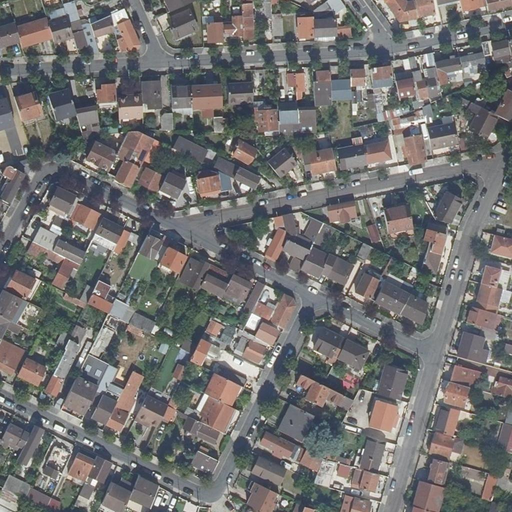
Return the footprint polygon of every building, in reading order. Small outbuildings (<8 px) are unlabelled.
[(195,0),(194,0),(165,0),(166,1),(167,0),(168,0),(173,10),(195,0)] [(208,0),(201,0),(202,9),(210,8),(208,0)] [(252,0),(242,1),(242,16),(244,35),(244,39),(254,38),(252,0)] [(265,18),(273,18),(272,13),(271,0),(260,0),(264,2),(265,18)] [(331,8),(340,0),(327,0),(312,12),(313,17),(313,18),(325,11),(325,12),(331,8)] [(335,13),(345,6),(341,0),(340,0),(331,8),(335,13)] [(399,21),(418,17),(414,0),(406,2),(404,0),(386,0),(385,1),(399,21)] [(431,0),(413,0),(414,0),(418,17),(435,13),(431,0)] [(459,0),(462,10),(487,5),(486,0),(459,0)] [(511,2),(511,0),(486,0),(487,5),(488,10),(511,4),(511,2)] [(87,46),(81,24),(74,3),(65,7),(67,16),(74,37),(77,49),(86,46),(87,46)] [(125,40),(118,42),(121,51),(137,50),(141,44),(125,8),(113,13),(118,24),(125,40)] [(178,15),(179,16),(168,21),(176,39),(198,29),(189,10),(178,15)] [(281,12),(272,13),(273,18),(274,38),(282,38),(281,12)] [(96,40),(115,31),(114,27),(110,15),(92,23),(90,22),(96,40)] [(55,43),(74,37),(67,16),(48,21),(53,37),(55,43)] [(224,36),(244,35),(242,16),(232,17),(233,21),(223,22),(224,36)] [(299,37),(315,36),(313,20),(313,18),(313,17),(298,18),(299,37)] [(21,46),(53,37),(48,21),(47,18),(16,28),(20,41),(21,46)] [(315,36),(336,35),(335,18),(313,20),(315,36)] [(90,45),(93,53),(100,53),(96,40),(90,22),(86,22),(81,24),(87,46),(90,45)] [(209,42),(224,41),(224,36),(223,22),(214,23),(208,23),(209,42)] [(0,46),(20,41),(16,28),(14,23),(0,27),(0,46)] [(491,54),(488,41),(482,42),(485,56),(491,54)] [(504,60),(511,58),(510,53),(508,41),(492,45),(494,55),(503,53),(503,56),(504,60)] [(466,54),(464,46),(457,47),(459,55),(466,54)] [(432,67),(428,68),(430,77),(426,78),(423,79),(420,70),(414,71),(417,68),(415,56),(409,57),(412,72),(413,76),(414,81),(418,80),(421,97),(427,95),(427,98),(433,97),(432,94),(438,93),(436,82),(439,81),(435,62),(433,52),(427,54),(430,65),(432,65),(432,67)] [(485,62),(483,53),(461,57),(463,66),(485,62)] [(459,57),(435,62),(439,81),(440,85),(449,83),(446,72),(462,69),(459,57)] [(372,69),(373,80),(392,77),(390,66),(372,69)] [(357,91),(352,91),(352,99),(353,111),(358,111),(358,102),(363,102),(362,85),(366,85),(365,69),(350,70),(351,80),(351,86),(356,85),(357,91)] [(315,95),(332,94),(331,81),(331,71),(316,72),(317,82),(314,82),(315,95)] [(304,73),(296,73),(297,92),(305,91),(304,73)] [(399,98),(417,95),(414,81),(413,76),(395,80),(399,98)] [(393,83),(392,77),(373,80),(375,86),(393,83)] [(333,100),(352,99),(352,91),(351,86),(351,80),(331,81),(332,94),(333,100)] [(150,84),(150,82),(143,82),(144,102),(142,102),(143,112),(155,111),(155,108),(161,108),(160,84),(150,84)] [(228,104),(253,103),(252,82),(227,83),(228,104)] [(99,103),(101,102),(113,102),(116,101),(115,84),(102,85),(102,90),(98,90),(99,103)] [(191,86),(171,88),(173,110),(193,109),(191,86)] [(56,120),(76,113),(69,89),(48,96),(56,120)] [(511,91),(508,90),(495,115),(499,116),(510,122),(511,119),(511,91)] [(34,93),(15,99),(21,120),(41,114),(34,93)] [(119,118),(143,117),(143,112),(142,102),(141,94),(126,95),(126,98),(117,99),(119,118)] [(456,103),(468,108),(471,102),(459,97),(456,103)] [(383,99),(375,100),(378,117),(385,116),(383,99)] [(194,117),(193,117),(194,126),(209,125),(208,101),(193,102),(194,117)] [(481,107),(471,102),(468,108),(467,110),(477,115),(481,107)] [(430,103),(423,106),(424,110),(425,116),(433,114),(430,103)] [(266,105),(264,107),(265,111),(258,111),(258,121),(259,131),(263,131),(263,135),(270,135),(276,135),(280,135),(278,110),(271,110),(271,107),(269,105),(266,105)] [(487,139),(499,116),(495,115),(481,107),(477,115),(476,118),(468,115),(464,124),(471,127),(469,130),(487,139)] [(96,109),(86,111),(77,112),(76,113),(79,123),(86,122),(87,126),(91,125),(92,130),(82,133),(85,140),(91,139),(96,138),(102,137),(100,128),(96,109)] [(280,124),(299,123),(298,110),(279,111),(280,124)] [(310,110),(298,110),(299,123),(299,132),(317,131),(316,117),(311,117),(310,110)] [(403,133),(410,164),(413,163),(418,162),(427,160),(419,127),(422,126),(421,124),(419,124),(419,122),(426,121),(425,116),(424,110),(416,112),(417,116),(393,123),(395,130),(397,129),(398,134),(403,133)] [(159,127),(159,131),(174,132),(173,116),(161,117),(162,127),(159,127)] [(215,120),(216,134),(224,134),(223,119),(215,120)] [(454,123),(428,128),(432,149),(459,144),(454,123)] [(118,126),(100,128),(102,137),(111,135),(119,134),(118,126)] [(141,154),(146,157),(155,139),(139,131),(129,132),(123,145),(131,149),(141,154)] [(153,164),(164,143),(155,139),(146,157),(145,160),(153,164)] [(257,151),(240,140),(231,155),(249,165),(257,151)] [(342,167),(367,162),(362,140),(353,142),(354,147),(338,150),(342,167)] [(191,144),(185,141),(180,150),(202,160),(205,152),(203,151),(196,147),(197,145),(192,142),(191,144)] [(88,160),(109,171),(117,156),(118,153),(107,147),(108,145),(106,144),(105,146),(96,142),(88,160)] [(391,158),(388,143),(383,143),(370,146),(373,161),(391,158)] [(125,160),(131,149),(123,145),(118,153),(117,156),(125,160)] [(307,145),(301,147),(305,165),(311,164),(313,173),(336,169),(332,149),(309,154),(307,145)] [(168,154),(176,158),(179,151),(172,147),(168,154)] [(285,148),(267,162),(281,178),(298,164),(285,148)] [(131,149),(125,160),(136,166),(141,154),(131,149)] [(146,157),(141,154),(136,166),(125,160),(117,156),(109,171),(108,173),(117,177),(116,179),(132,186),(145,160),(146,157)] [(238,174),(230,170),(228,166),(229,164),(219,158),(214,169),(255,189),(259,179),(240,169),(238,174)] [(25,173),(28,175),(34,163),(21,166),(20,163),(5,169),(2,174),(8,177),(0,191),(0,198),(9,203),(25,173)] [(240,169),(229,164),(228,166),(230,170),(238,174),(240,169)] [(165,177),(147,167),(139,183),(157,192),(165,177)] [(186,182),(168,173),(159,190),(178,199),(186,182)] [(222,174),(206,177),(198,179),(201,192),(220,188),(220,191),(227,190),(225,183),(223,175),(223,174),(222,174)] [(231,186),(234,180),(223,175),(225,183),(231,186)] [(77,203),(79,199),(57,189),(56,191),(54,190),(48,204),(50,205),(49,207),(58,212),(52,225),(64,230),(66,226),(70,218),(77,203)] [(437,204),(427,201),(431,208),(436,219),(451,223),(463,200),(448,191),(445,196),(442,195),(437,204)] [(330,216),(331,216),(341,214),(347,213),(352,212),(356,211),(354,201),(328,207),(330,216)] [(100,215),(77,203),(70,218),(75,221),(93,230),(100,215)] [(389,232),(413,227),(409,205),(384,210),(389,232)] [(296,228),(292,214),(283,216),(284,224),(286,231),(288,239),(311,250),(319,233),(324,223),(314,218),(305,238),(301,236),(299,227),(296,228)] [(342,220),(341,214),(331,216),(332,222),(342,220)] [(276,226),(284,224),(283,216),(272,218),(273,221),(275,221),(276,226)] [(71,228),(75,221),(70,218),(66,226),(71,228)] [(105,238),(117,244),(117,243),(124,230),(124,229),(104,218),(96,234),(105,238)] [(326,237),(331,227),(324,223),(319,233),(326,237)] [(371,241),(378,239),(374,224),(366,227),(371,241)] [(429,241),(422,268),(436,272),(448,229),(429,224),(425,239),(429,241)] [(360,228),(352,225),(348,235),(355,238),(360,228)] [(286,240),(288,239),(286,231),(279,228),(274,240),(270,247),(265,257),(276,262),(286,240)] [(132,233),(128,239),(138,244),(144,234),(134,229),(132,233)] [(59,239),(43,230),(39,237),(36,236),(33,242),(53,252),(59,240),(59,239)] [(132,233),(124,230),(117,243),(124,246),(125,247),(128,239),(132,233)] [(102,243),(105,238),(96,234),(93,239),(102,243)] [(138,263),(155,271),(160,263),(167,248),(160,245),(161,242),(147,235),(134,261),(138,263)] [(511,238),(497,235),(492,252),(511,257),(511,238)] [(284,248),(306,259),(310,251),(311,250),(288,239),(284,248)] [(86,253),(59,240),(53,252),(80,265),(86,253)] [(73,268),(78,270),(80,265),(53,252),(33,242),(28,252),(43,260),(45,257),(62,265),(60,270),(56,268),(53,274),(57,276),(54,283),(63,288),(69,277),(73,268)] [(160,263),(164,265),(173,270),(179,273),(186,257),(175,251),(178,246),(170,242),(167,248),(160,263)] [(121,253),(124,246),(117,243),(117,244),(114,251),(121,253)] [(357,256),(365,261),(366,259),(372,247),(364,243),(358,256),(357,255),(357,256)] [(373,263),(379,250),(372,247),(366,259),(373,263)] [(326,259),(310,251),(306,259),(303,266),(302,269),(313,274),(314,273),(319,275),(326,259)] [(336,258),(334,263),(346,269),(348,264),(336,258)] [(191,259),(183,276),(180,282),(198,291),(201,286),(207,274),(206,273),(210,265),(201,260),(200,263),(195,261),(191,259)] [(133,273),(138,263),(134,261),(129,271),(133,273)] [(294,262),(291,269),(299,273),(302,269),(303,266),(294,262)] [(162,269),(164,265),(160,263),(155,271),(165,276),(168,272),(162,269)] [(344,285),(345,283),(348,277),(353,267),(348,264),(346,269),(334,263),(327,277),(344,285)] [(162,269),(168,272),(171,273),(173,270),(164,265),(162,269)] [(220,270),(211,265),(207,274),(216,279),(220,270)] [(486,274),(483,284),(498,288),(503,270),(488,266),(488,267),(486,267),(484,268),(483,269),(483,270),(483,272),(484,273),(484,274),(486,274)] [(78,270),(73,268),(69,277),(73,279),(78,270)] [(232,276),(220,270),(216,279),(228,285),(232,276)] [(4,288),(25,299),(35,281),(35,280),(26,275),(27,273),(24,272),(23,274),(17,271),(16,273),(13,272),(4,288)] [(370,273),(366,271),(356,292),(370,299),(380,281),(369,275),(370,273)] [(201,286),(222,296),(228,285),(216,279),(207,274),(201,286)] [(251,283),(233,274),(232,276),(228,285),(222,296),(232,301),(235,296),(243,300),(251,283)] [(400,312),(410,294),(393,286),(396,279),(388,275),(375,301),(400,313),(400,312)] [(40,283),(35,281),(25,299),(30,302),(40,283)] [(246,308),(253,311),(255,308),(266,285),(258,281),(246,308)] [(498,288),(483,284),(478,302),(499,307),(504,289),(498,288)] [(80,300),(87,304),(94,289),(95,289),(87,285),(80,300)] [(115,300),(94,289),(87,304),(93,306),(108,314),(115,300)] [(410,294),(400,312),(421,323),(427,304),(427,303),(430,296),(413,289),(410,294)] [(4,290),(0,298),(0,316),(2,317),(11,321),(31,332),(43,309),(4,290)] [(272,306),(277,309),(285,294),(279,292),(272,306)] [(64,297),(85,308),(87,304),(80,300),(66,293),(64,297)] [(267,314),(260,311),(258,316),(261,317),(284,329),(296,306),(293,299),(285,294),(277,309),(273,318),(267,315),(267,314)] [(499,307),(478,302),(477,308),(495,313),(497,314),(499,307)] [(477,308),(473,307),(469,323),(485,327),(482,337),(487,338),(498,341),(500,331),(491,328),(495,313),(477,308)] [(258,324),(261,317),(258,316),(254,314),(252,313),(249,320),(258,324)] [(103,325),(112,330),(118,318),(108,314),(103,325)] [(156,325),(134,314),(129,324),(143,331),(150,335),(151,335),(156,325)] [(0,316),(0,342),(2,340),(6,330),(10,322),(11,321),(2,317),(2,318),(0,316)] [(21,327),(10,322),(6,330),(17,336),(21,327)] [(208,331),(215,334),(219,325),(213,322),(208,331)] [(174,331),(159,323),(154,334),(169,341),(174,331)] [(143,331),(129,324),(127,330),(141,337),(143,331)] [(265,324),(257,338),(272,345),(279,331),(265,324)] [(93,346),(100,349),(103,351),(113,330),(112,330),(103,325),(93,344),(93,346)] [(71,340),(70,340),(65,349),(67,349),(46,391),(56,396),(78,353),(76,352),(79,345),(79,344),(85,331),(77,327),(71,340)] [(329,361),(334,364),(337,357),(346,340),(324,328),(314,348),(331,356),(329,361)] [(56,344),(65,349),(70,340),(72,335),(62,331),(56,344)] [(223,340),(204,331),(201,338),(202,339),(220,347),(223,340)] [(482,337),(466,332),(459,357),(487,364),(490,351),(483,350),(487,338),(482,337)] [(266,348),(243,337),(238,347),(246,351),(245,353),(260,361),(266,348)] [(216,356),(220,347),(202,339),(191,361),(200,366),(206,352),(216,356)] [(24,351),(2,340),(0,342),(0,368),(12,374),(24,351)] [(368,351),(346,340),(337,357),(360,369),(368,351)] [(186,341),(181,350),(193,355),(197,346),(186,341)] [(88,342),(85,348),(90,351),(93,346),(93,344),(88,342)] [(158,352),(166,354),(169,344),(162,342),(158,352)] [(57,344),(55,349),(63,353),(65,349),(57,344)] [(88,354),(95,358),(100,349),(93,346),(90,351),(88,354)] [(81,357),(86,360),(88,354),(90,351),(85,348),(81,357)] [(95,358),(88,354),(86,360),(81,370),(77,378),(88,383),(100,360),(95,358)] [(78,362),(76,367),(81,370),(86,360),(81,357),(80,357),(77,361),(78,362)] [(38,385),(46,369),(26,359),(18,375),(38,385)] [(110,365),(100,360),(88,383),(77,378),(66,400),(61,410),(82,420),(90,403),(96,392),(110,365)] [(180,381),(187,367),(179,363),(172,376),(180,381)] [(103,396),(98,407),(93,417),(107,424),(123,390),(110,383),(117,368),(110,365),(96,392),(103,396)] [(457,365),(452,382),(471,387),(479,389),(483,373),(457,365)] [(385,366),(377,393),(398,399),(406,372),(385,366)] [(225,370),(222,376),(241,385),(244,387),(247,380),(225,370)] [(230,407),(241,385),(222,376),(215,373),(205,394),(208,396),(213,398),(230,407)] [(321,406),(330,388),(324,385),(301,374),(296,384),(306,389),(305,390),(309,392),(306,398),(321,406)] [(511,380),(501,377),(500,381),(497,381),(495,387),(494,387),(492,393),(511,399),(511,398),(511,380)] [(247,380),(244,387),(252,391),(256,385),(247,380)] [(466,407),(471,387),(452,382),(446,401),(466,407)] [(128,414),(122,410),(119,409),(121,403),(124,405),(131,390),(125,387),(123,390),(107,424),(120,430),(128,414)] [(103,396),(96,392),(90,403),(98,407),(103,396)] [(135,419),(146,425),(147,422),(150,423),(157,426),(162,416),(168,405),(147,394),(135,419)] [(208,396),(199,414),(204,417),(213,398),(208,396)] [(58,401),(55,407),(61,410),(66,400),(62,398),(58,401)] [(191,410),(188,416),(200,421),(219,431),(222,433),(230,417),(230,416),(234,408),(230,407),(213,398),(204,417),(199,414),(191,410)] [(168,405),(176,409),(180,403),(171,399),(168,405)] [(397,406),(378,400),(370,426),(388,431),(393,414),(394,414),(397,406)] [(308,423),(313,414),(292,404),(280,428),(298,437),(297,436),(304,423),(309,425),(310,424),(308,423)] [(171,421),(177,409),(176,409),(168,405),(162,416),(171,421)] [(453,436),(461,410),(445,405),(437,432),(453,436)] [(230,417),(222,433),(225,434),(237,410),(234,408),(230,416),(230,417)] [(213,442),(219,431),(200,421),(188,416),(188,415),(182,426),(213,442)] [(511,432),(511,424),(506,423),(505,423),(498,449),(506,451),(507,451),(511,434),(511,432)] [(10,442),(23,448),(30,434),(10,424),(3,438),(10,442)] [(29,456),(43,429),(35,425),(30,434),(23,448),(17,460),(21,463),(25,455),(29,456)] [(289,456),(295,444),(281,437),(280,439),(267,433),(262,442),(276,449),(274,453),(283,457),(284,454),(289,456)] [(432,453),(431,457),(449,462),(452,451),(461,454),(465,441),(437,433),(431,453),(432,453)] [(369,436),(360,468),(364,470),(376,473),(385,441),(369,436)] [(2,440),(0,444),(0,446),(6,450),(10,442),(3,438),(2,440)] [(55,446),(45,465),(50,468),(47,475),(54,478),(58,472),(62,473),(71,454),(55,446)] [(206,470),(212,473),(219,461),(209,456),(211,451),(202,447),(199,452),(198,451),(192,464),(205,471),(206,470)] [(316,470),(322,458),(320,456),(300,447),(297,453),(304,456),(301,462),(316,470)] [(76,474),(86,479),(95,460),(78,453),(70,472),(76,474)] [(259,458),(261,456),(256,454),(252,463),(256,464),(253,471),(279,483),(285,469),(259,458)] [(103,482),(112,463),(97,455),(95,460),(86,479),(83,486),(74,505),(83,509),(87,499),(85,498),(91,485),(89,484),(92,478),(103,482)] [(444,483),(450,464),(433,459),(428,479),(444,483)] [(333,475),(348,479),(351,466),(336,463),(333,475)] [(50,468),(45,465),(42,472),(47,475),(50,468)] [(503,466),(500,476),(509,479),(511,469),(503,466)] [(373,492),(379,474),(376,473),(364,470),(360,468),(357,468),(351,486),(373,492)] [(332,475),(318,471),(313,482),(313,483),(328,487),(332,475)] [(72,482),(83,486),(86,479),(76,474),(72,482)] [(492,499),(499,476),(489,474),(483,496),(492,499)] [(31,486),(9,475),(9,476),(3,488),(24,499),(29,489),(31,486)] [(130,497),(151,506),(159,486),(138,476),(134,486),(132,491),(130,497)] [(506,488),(509,479),(500,476),(497,486),(506,488)] [(119,485),(132,491),(134,486),(122,480),(119,485)] [(251,496),(247,504),(251,506),(262,511),(269,511),(279,494),(252,480),(247,490),(253,493),(255,493),(253,497),(251,496)] [(132,491),(119,485),(111,481),(101,504),(117,511),(123,511),(130,497),(132,491)] [(423,482),(416,507),(434,511),(438,511),(446,488),(423,482)] [(24,499),(3,488),(0,493),(0,511),(19,511),(25,499),(24,499)] [(51,499),(29,489),(24,499),(25,499),(46,509),(51,499)] [(473,496),(460,492),(458,500),(471,503),(473,496)] [(345,495),(340,511),(367,511),(370,502),(354,497),(354,498),(345,495)] [(174,509),(181,511),(192,511),(196,505),(179,498),(174,509)] [(51,511),(56,511),(60,504),(51,499),(46,509),(51,511)] [(127,506),(144,511),(146,507),(129,501),(127,506)]
